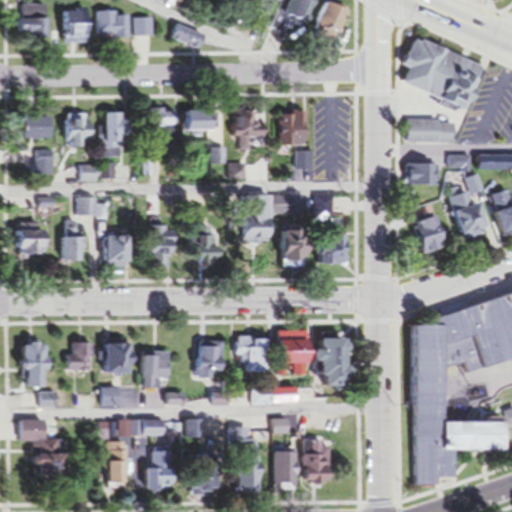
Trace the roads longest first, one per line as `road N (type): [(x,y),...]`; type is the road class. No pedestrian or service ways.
road 1 (residential): [(0,303),(406,300),(511,263)]
road 2 (residential): [(377,511),(377,0)]
road 3 (residential): [(0,77),(377,70)]
